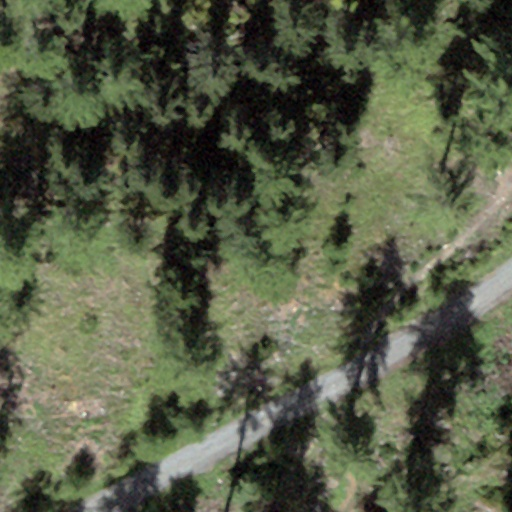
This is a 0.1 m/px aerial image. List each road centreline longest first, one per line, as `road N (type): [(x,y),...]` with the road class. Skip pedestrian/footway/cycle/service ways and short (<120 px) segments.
road 1 (track): [(92,511),(360,375)]
road 2 (track): [(360,375),(511,288)]
